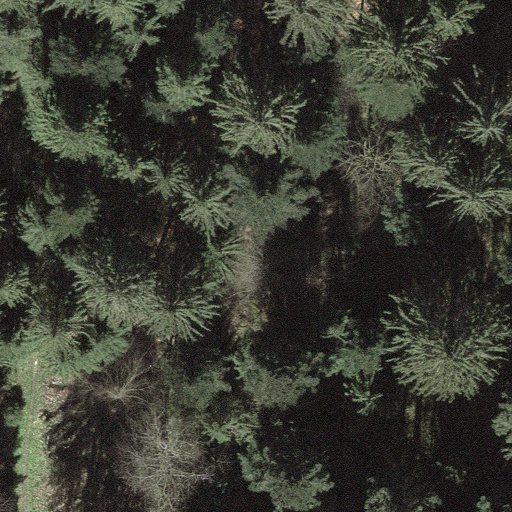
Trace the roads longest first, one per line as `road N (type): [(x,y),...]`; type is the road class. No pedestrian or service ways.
road 1 (track): [(39,0),(30,511)]
road 2 (track): [(299,511),(378,421),(511,308)]
